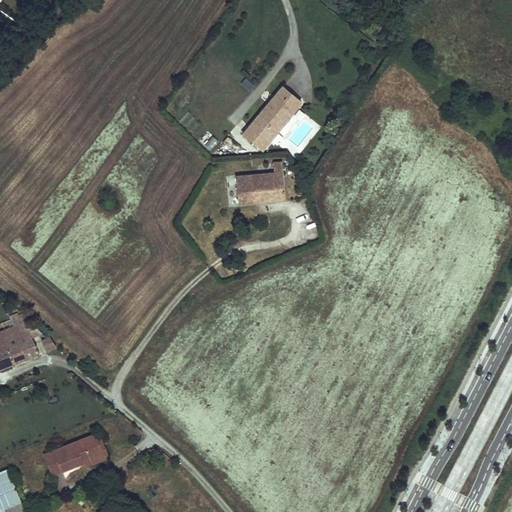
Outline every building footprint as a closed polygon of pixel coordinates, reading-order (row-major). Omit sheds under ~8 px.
[(250,91),(258,82),(247,72),(238,81),(250,91)] [(243,134),(262,150),(302,101),(283,85),(278,91),(267,105),(243,134)] [(203,142),(208,149),(218,142),(213,135),(203,142)] [(229,195),(231,203),(286,197),(282,163),(241,165),(242,174),(234,175),(230,181),(232,195),(229,195)] [(0,368),(40,353),(33,335),(28,322),(24,313),(0,322),(0,368)] [(28,322),(33,335),(41,332),(31,321),(24,313),(28,322)] [(47,350),(57,346),(51,337),(43,340),(47,350)] [(52,475),(80,463),(102,455),(96,441),(93,435),(44,455),(52,475)] [(96,441),(102,455),(103,459),(109,457),(101,439),(96,441)] [(82,468),(103,459),(102,455),(80,463),(82,468)] [(20,501),(8,472),(0,474),(0,511),(4,511),(3,508),(20,501)] [(25,495),(33,492),(29,483),(22,486),(25,495)]
